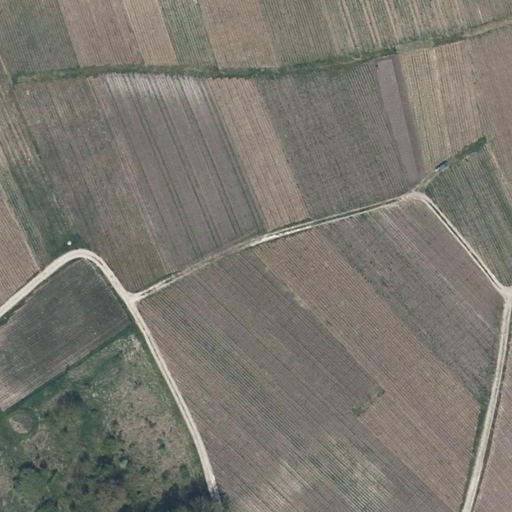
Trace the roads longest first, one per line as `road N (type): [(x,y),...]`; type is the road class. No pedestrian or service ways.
road 1 (track): [(225,511),(195,419),(129,297),(259,238),(419,194),(508,298)]
road 2 (track): [(469,511),(511,292)]
road 3 (track): [(129,297),(88,252),(72,251),(0,314)]
